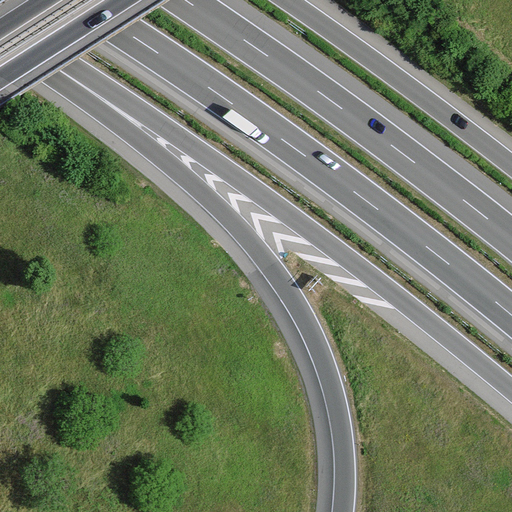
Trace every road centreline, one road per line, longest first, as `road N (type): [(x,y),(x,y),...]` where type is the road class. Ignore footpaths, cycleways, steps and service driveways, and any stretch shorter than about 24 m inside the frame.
road 1 (motorway): [(79,0),(282,138),(511,316)]
road 2 (motorway): [(92,91),(307,228),(511,390)]
road 3 (motorway): [(92,91),(243,234),(284,288),(332,395),(341,511)]
road 4 (motorway): [(511,237),(185,0)]
road 5 (motorway): [(511,164),(289,0)]
road 6 (motorway): [(0,79),(124,0)]
